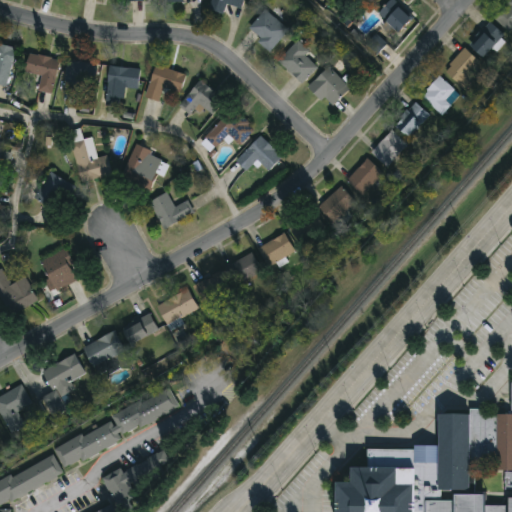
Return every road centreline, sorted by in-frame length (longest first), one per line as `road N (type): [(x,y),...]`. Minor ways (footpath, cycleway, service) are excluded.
road 1 (residential): [(8,359),(0,345),(460,12),(277,204),(8,359)]
road 2 (residential): [(328,158),(230,64),(206,51),(111,44),(0,12)]
road 3 (tertiary): [(511,211),(271,479)]
